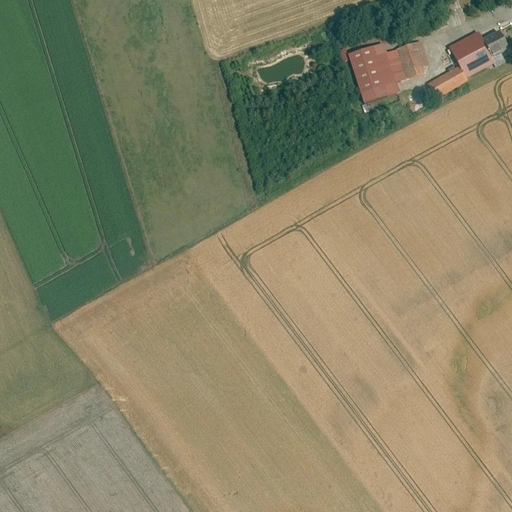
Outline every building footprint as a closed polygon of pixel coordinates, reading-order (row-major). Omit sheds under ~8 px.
[(446,0),(447,0),(449,11),(462,8),(459,0),(446,0)] [(496,33),(480,42),(489,57),(504,48),(496,33)] [(475,34),(448,50),(458,68),(464,77),(491,61),(489,57),(480,42),(475,34)] [(421,45),(398,51),(406,78),(429,71),(421,45)] [(383,47),(347,58),(360,103),(396,92),(393,82),(385,55),(383,47)] [(398,51),(385,55),(393,82),(406,78),(398,51)] [(466,82),(458,68),(428,84),(436,98),(466,82)]
